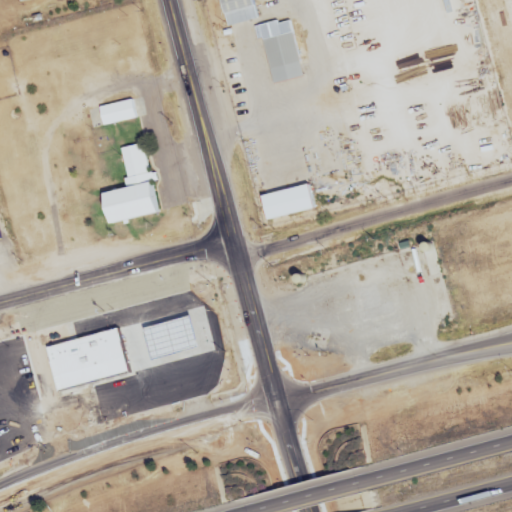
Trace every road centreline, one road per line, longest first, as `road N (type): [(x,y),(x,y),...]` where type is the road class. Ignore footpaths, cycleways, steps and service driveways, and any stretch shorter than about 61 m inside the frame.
road 1 (primary): [(309,511),(174,0)]
road 2 (tertiary): [(0,500),(122,448),(280,401)]
road 3 (residential): [(241,256),(511,183)]
road 4 (tertiary): [(0,303),(237,240)]
road 5 (tertiary): [(280,401),(496,344)]
road 6 (motorway): [(382,476),(242,511)]
road 7 (motorway): [(511,441),(382,476)]
